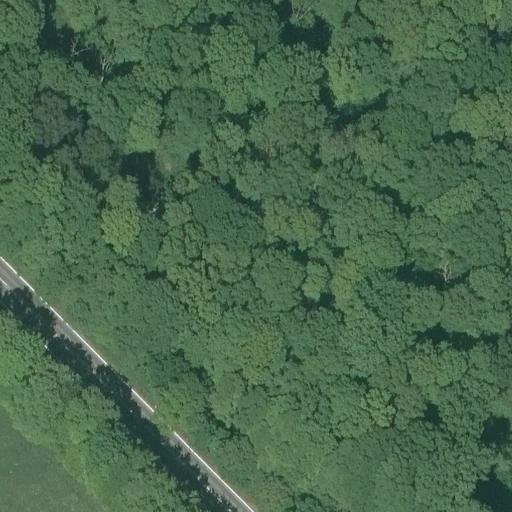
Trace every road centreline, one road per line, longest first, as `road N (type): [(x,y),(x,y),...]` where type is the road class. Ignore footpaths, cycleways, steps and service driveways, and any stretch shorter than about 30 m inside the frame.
road 1 (track): [(305,511),(96,306),(91,287),(103,262),(144,221),(385,0)]
road 2 (primary): [(0,277),(229,511)]
